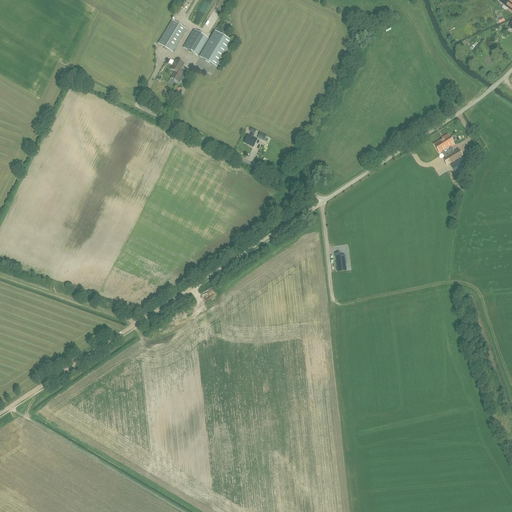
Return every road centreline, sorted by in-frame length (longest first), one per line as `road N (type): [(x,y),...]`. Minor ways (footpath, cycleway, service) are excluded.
road 1 (track): [(323,200),(0,414)]
road 2 (unclassified): [(323,200),(94,86)]
road 3 (unclassified): [(323,200),(511,70)]
road 4 (unknown): [(0,274),(134,324)]
